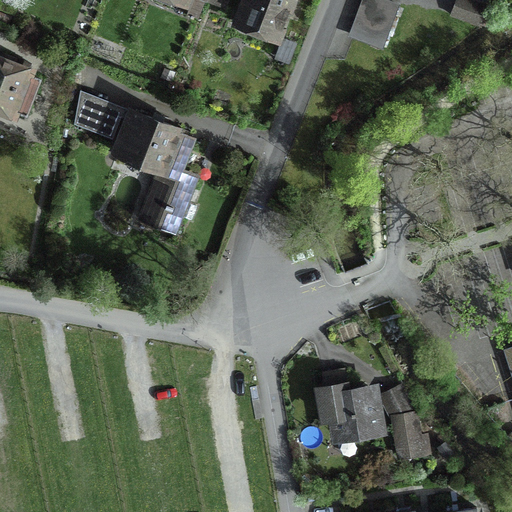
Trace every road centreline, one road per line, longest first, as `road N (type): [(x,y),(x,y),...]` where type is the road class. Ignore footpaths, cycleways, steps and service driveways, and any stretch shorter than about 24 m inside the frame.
road 1 (residential): [(226,342),(248,242),(335,0)]
road 2 (residential): [(0,301),(226,342)]
road 3 (residential): [(267,349),(295,511)]
